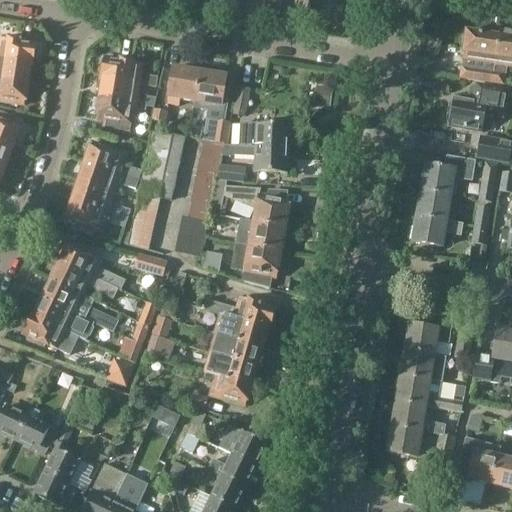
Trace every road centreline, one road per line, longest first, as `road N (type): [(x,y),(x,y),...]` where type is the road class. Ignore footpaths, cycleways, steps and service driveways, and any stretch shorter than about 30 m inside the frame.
road 1 (residential): [(392,62),(75,15)]
road 2 (residential): [(0,268),(34,199),(61,108),(75,15)]
road 3 (residential): [(321,494),(358,268)]
road 4 (residential): [(358,268),(392,62)]
road 5 (residential): [(511,291),(358,268)]
